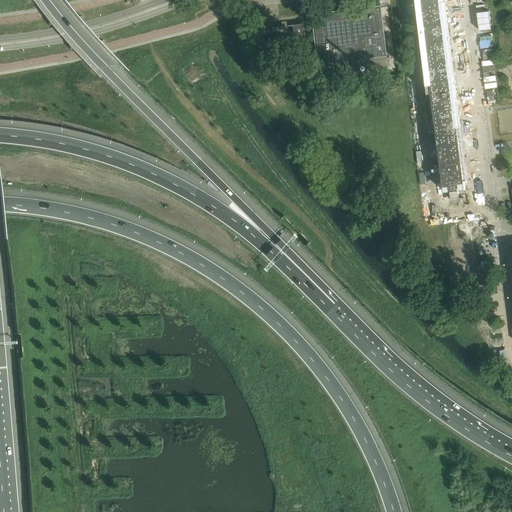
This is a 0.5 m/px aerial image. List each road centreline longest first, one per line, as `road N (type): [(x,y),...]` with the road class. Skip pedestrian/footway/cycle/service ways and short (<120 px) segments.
road 1 (motorway): [(392,511),(341,398),(263,311),(182,255),(134,233),(0,203)]
road 2 (motorway): [(273,253),(46,0)]
road 3 (motorway): [(511,455),(408,385),(273,253)]
road 4 (motorway): [(273,253),(157,177),(77,148),(0,135)]
road 5 (residential): [(495,239),(465,0)]
road 6 (tertiary): [(0,48),(99,30),(194,0)]
road 7 (tertiary): [(161,0),(98,22),(0,39)]
road 8 (residential): [(511,361),(495,239)]
